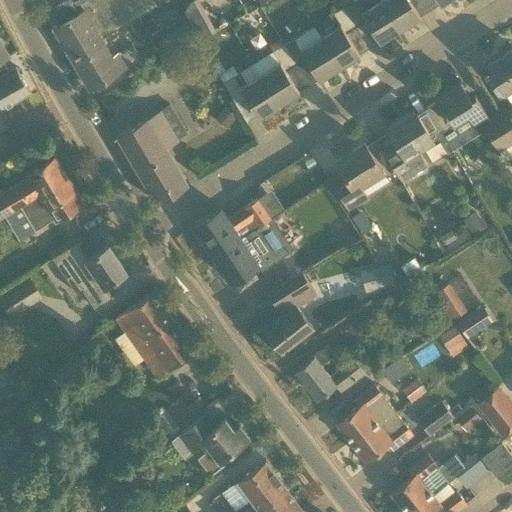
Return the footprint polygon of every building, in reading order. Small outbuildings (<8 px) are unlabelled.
[(101,37),(164,0),(79,0),(74,3),(71,0),(70,0),(58,0),(55,2),(53,6),(53,11),(54,15),(59,23),(53,27),(78,70),(92,62),(91,59),(99,54),(103,61),(112,55),(101,37)] [(190,0),(184,11),(198,39),(214,30),(198,0),(190,0)] [(381,0),(340,0),(344,6),(356,26),(366,20),(379,41),(399,28),(381,0)] [(381,0),(399,28),(420,16),(409,0),(381,0)] [(339,66),(359,53),(346,33),(356,26),(344,6),(333,13),(340,23),(320,36),(339,66)] [(176,42),(175,40),(166,27),(165,26),(149,36),(160,52),(176,42)] [(339,66),(320,36),(314,26),(294,38),(293,37),(283,44),(296,64),(306,58),(319,78),(339,66)] [(0,61),(9,55),(0,39),(0,61)] [(279,104),(299,91),(286,70),(296,64),(283,44),(273,50),(280,61),(260,73),(279,104)] [(511,104),(499,112),(511,132),(511,48),(487,64),(511,104)] [(126,65),(117,52),(112,55),(103,61),(99,54),(91,59),(92,62),(78,70),(89,88),(126,65)] [(0,108),(31,91),(16,66),(0,74),(0,108)] [(258,116),(279,104),(260,73),(240,86),(233,75),(223,81),(235,102),(245,95),(258,116)] [(471,97),(461,81),(434,97),(436,100),(426,107),(428,111),(441,131),(468,114),(473,122),(486,113),(474,95),(471,97)] [(178,140),(160,110),(148,117),(117,135),(156,202),(188,184),(166,147),(178,140)] [(441,131),(428,111),(418,117),(414,110),(387,127),(399,147),(386,156),(401,179),(427,163),(417,146),(441,131)] [(489,118),(482,122),(485,127),(499,149),(511,141),(511,132),(499,112),(489,118)] [(511,141),(499,149),(505,158),(511,154),(511,141)] [(348,205),(366,194),(388,180),(364,142),(335,160),(342,170),(331,177),(348,205)] [(27,200),(40,192),(35,184),(63,168),(54,154),(27,171),(29,175),(5,190),(0,192),(0,216),(20,204),(27,200)] [(56,220),(84,203),(63,168),(35,184),(40,192),(27,200),(20,204),(35,229),(54,217),(56,220)] [(214,255),(241,237),(237,229),(252,220),(257,227),(270,218),(272,217),(258,197),(228,218),(220,207),(194,224),(214,255)] [(440,230),(439,238),(447,242),(457,236),(457,228),(449,224),(440,230)] [(241,237),(214,255),(232,282),(259,265),(249,249),(262,241),(254,229),(254,228),(241,237)] [(300,268),(321,256),(312,240),(290,253),(300,268)] [(88,258),(77,242),(78,242),(77,241),(53,258),(77,293),(83,289),(96,307),(113,296),(112,295),(111,295),(105,286),(127,271),(109,244),(88,258)] [(413,256),(400,265),(407,276),(420,268),(413,256)] [(370,266),(359,269),(364,291),(375,288),(396,283),(390,261),(370,266)] [(297,306),(317,294),(303,271),(269,291),(277,304),(284,313),(264,328),(281,350),(313,327),(297,306)] [(31,279),(0,298),(0,302),(10,318),(43,297),(31,279)] [(451,320),(467,310),(449,283),(433,293),(451,320)] [(123,352),(134,343),(157,377),(195,350),(153,291),(127,309),(116,318),(125,331),(114,339),(123,352)] [(360,328),(386,312),(377,298),(351,314),(360,328)] [(465,315),(456,321),(466,336),(475,330),(465,315)] [(451,356),(466,346),(451,324),(436,334),(451,356)] [(321,363),(334,353),(328,344),(314,354),(313,354),(295,368),(317,397),(335,384),(340,390),(365,371),(354,357),(330,375),(321,363)] [(417,378),(403,388),(412,401),(426,390),(417,378)] [(366,435),(379,424),(396,411),(374,383),(354,399),(358,405),(336,422),(351,441),(363,431),(366,435)] [(502,433),(511,425),(511,405),(497,386),(477,401),(502,433)] [(182,425),(194,416),(178,396),(166,406),(182,425)] [(429,433),(453,415),(441,399),(417,417),(429,433)] [(470,406),(459,415),(470,427),(481,419),(470,406)] [(392,448),(412,433),(396,411),(379,424),(366,435),(363,431),(351,441),(365,460),(388,443),(392,448)] [(211,428),(200,414),(171,438),(185,456),(206,441),(210,447),(197,456),(210,473),(224,462),(221,458),(248,437),(239,424),(233,429),(225,417),(211,428)] [(498,478),(511,467),(511,454),(501,441),(481,456),(498,478)] [(420,505),(439,490),(459,474),(466,469),(454,453),(438,466),(428,453),(408,469),(412,474),(390,491),(405,510),(417,501),(420,505)] [(268,511),(270,509),(266,503),(287,488),(265,459),(237,479),(257,505),(247,511),(238,511),(239,511),(237,511),(268,511)] [(466,469),(459,474),(467,485),(487,470),(479,459),(466,469)] [(121,510),(150,487),(135,468),(106,491),(121,510)] [(302,509),(287,488),(266,503),(270,509),(268,511),(306,511),(304,508),(302,509)] [(417,501),(405,510),(406,511),(453,511),(466,502),(457,490),(446,498),(439,490),(420,505),(417,501)]
